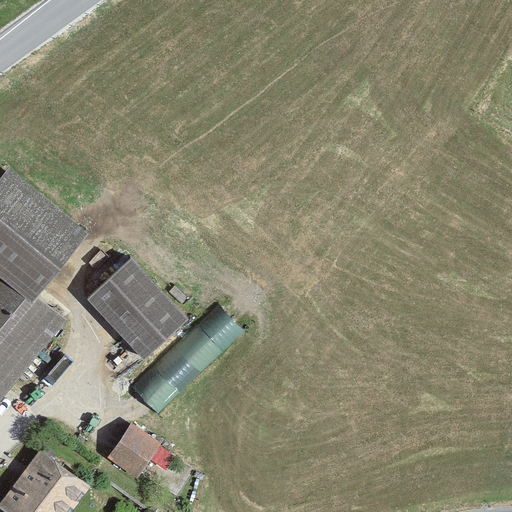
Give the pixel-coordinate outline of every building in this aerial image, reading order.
[(13,159),(0,176),(0,265),(40,295),(96,222),(13,159)] [(197,314),(135,248),(85,295),(148,361),(197,314)] [(0,272),(0,409),(67,325),(0,272)] [(230,358),(204,329),(138,388),(164,417),(230,358)] [(168,450),(129,422),(107,453),(146,481),(168,450)] [(70,511),(88,486),(36,452),(0,506),(0,507),(7,511),(70,511)]
